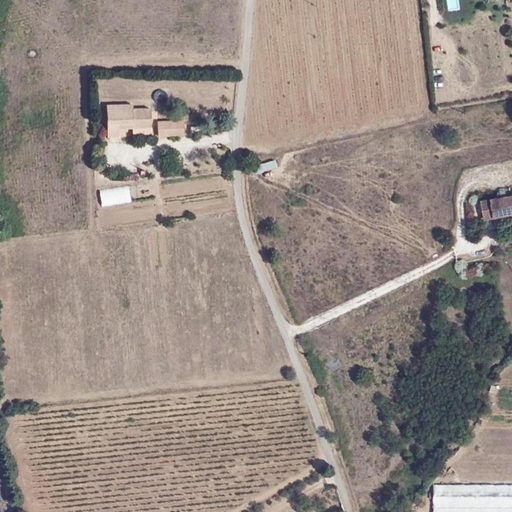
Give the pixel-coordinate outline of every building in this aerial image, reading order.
[(469,0),(464,0),(463,10),(473,11),(474,1),(469,0)] [(134,109),(134,105),(108,105),(109,136),(117,135),(117,128),(117,124),(133,123),(134,128),(151,127),(151,109),(134,109)] [(159,121),(159,136),(183,135),(183,120),(159,121)] [(98,190),(102,206),(131,201),(128,184),(98,190)] [(485,217),(511,211),(511,192),(481,198),(485,217)] [(511,511),(511,484),(436,484),(435,511),(511,511)]
